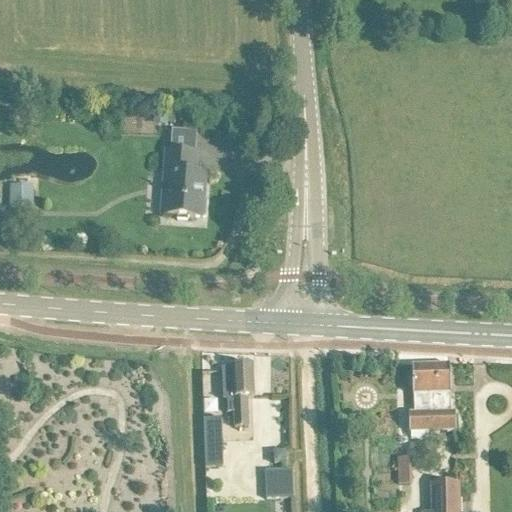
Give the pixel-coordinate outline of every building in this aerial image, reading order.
[(171,133),(170,151),(166,151),(164,171),(169,171),(167,197),(162,196),(161,216),(177,217),(176,221),(188,222),(188,218),(202,219),(202,218),(205,218),(206,201),(203,201),(205,173),(195,172),(196,153),(193,153),(194,134),(171,133)] [(15,184),(14,210),(39,211),(39,184),(15,184)] [(413,396),(414,414),(410,414),(411,433),(429,433),(455,433),(455,413),(450,413),(449,366),(412,367),(412,396),(413,396)] [(254,399),(253,367),(231,368),(231,369),(221,369),(223,401),(227,401),(228,414),(233,414),(234,429),(248,429),(247,399),(254,399)] [(222,419),(205,420),(204,420),(206,468),(224,468),(222,419)] [(285,452),(273,454),(274,465),(286,464),(285,452)] [(412,461),(398,461),(398,483),(413,483),(412,461)] [(265,472),(266,499),(293,498),(293,471),(265,472)] [(461,511),(461,484),(430,485),(430,511),(461,511)]
